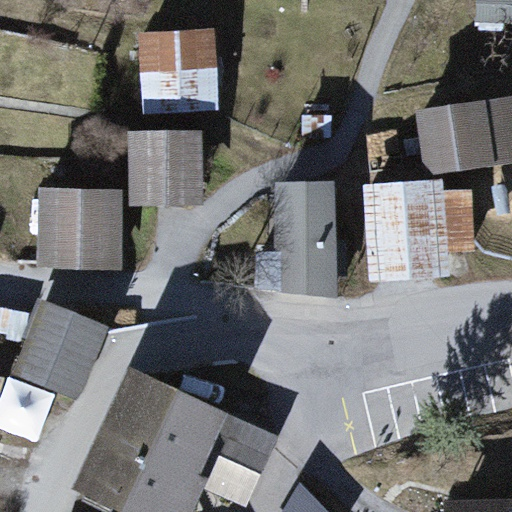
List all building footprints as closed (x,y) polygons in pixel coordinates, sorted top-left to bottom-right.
[(218,25),(143,30),(148,112),(223,107),(218,25)] [(511,94),(423,111),(435,172),(511,157),(511,94)] [(202,128),(137,130),(139,202),(204,200),(202,128)] [(445,177),(369,185),(379,281),(456,273),(453,249),(479,246),(472,183),(446,186),(445,177)] [(342,182),(281,184),(285,291),(346,289),(342,182)] [(123,188),(43,190),(45,264),(125,262),(123,188)] [(110,334),(49,301),(16,364),(77,396),(110,334)] [(78,487),(133,511),(195,511),(207,485),(252,505),(283,434),(133,367),(78,487)] [(302,482),(286,511),(354,511),(355,510),(302,482)] [(511,511),(511,498),(451,499),(451,511),(511,511)]
